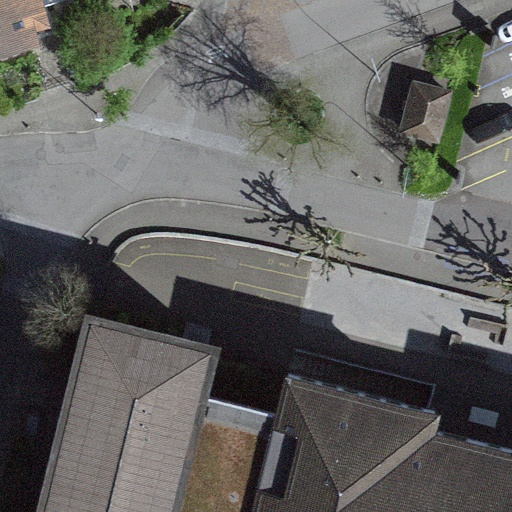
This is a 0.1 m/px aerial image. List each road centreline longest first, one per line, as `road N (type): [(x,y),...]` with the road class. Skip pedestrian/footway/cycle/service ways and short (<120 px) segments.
road 1 (residential): [(511,238),(126,150)]
road 2 (residential): [(0,374),(66,192),(126,150)]
road 3 (residential): [(235,58),(389,0)]
road 4 (residential): [(126,150),(235,58)]
road 5 (residential): [(0,157),(126,150)]
